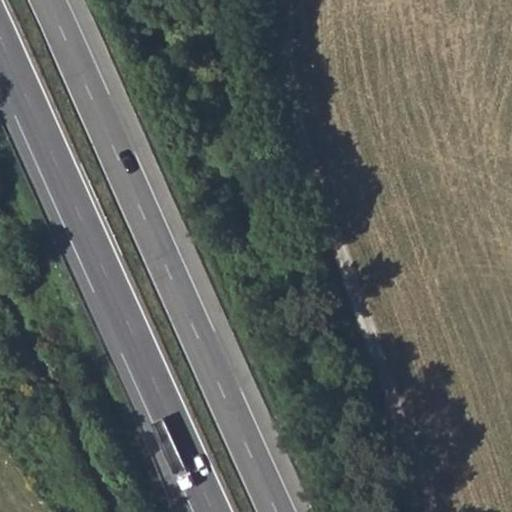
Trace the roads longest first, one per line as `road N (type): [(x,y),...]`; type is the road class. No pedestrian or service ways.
road 1 (trunk): [(276,511),(48,0)]
road 2 (track): [(436,511),(300,111),(289,0)]
road 3 (trunk): [(0,36),(213,511)]
road 4 (track): [(0,286),(120,511)]
